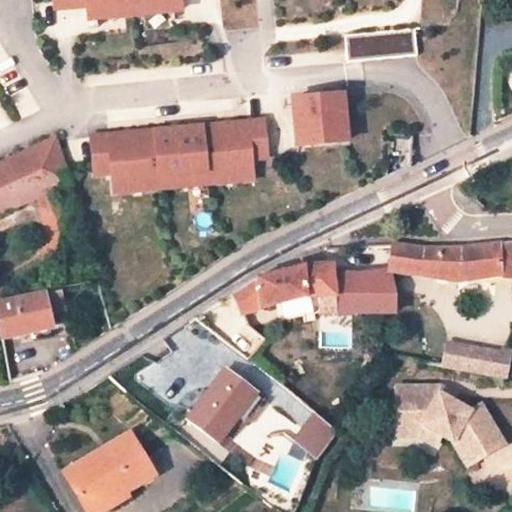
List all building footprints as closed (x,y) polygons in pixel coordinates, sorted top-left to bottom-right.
[(179,0),(54,0),(54,1),(64,0),(86,0),(88,18),(180,10),(179,0)] [(416,57),(414,30),(344,36),(346,63),(416,57)] [(341,95),(291,98),(296,145),(345,142),(341,95)] [(262,121),(90,136),(92,173),(124,170),(126,190),(250,179),(249,160),(265,158),(262,121)] [(0,213),(32,199),(68,181),(54,137),(0,163),(0,213)] [(511,240),(502,242),(503,273),(511,273),(511,240)] [(458,281),(503,273),(502,242),(445,248),(388,245),(387,270),(411,274),(458,281)] [(286,301),(320,296),(321,311),(402,314),(399,287),(392,285),(379,283),(369,283),(363,284),(363,280),(363,273),(344,272),(334,276),(333,264),(303,265),(255,277),(231,293),(239,314),(252,310),(286,301)] [(48,315),(56,312),(65,310),(60,290),(42,294),(48,315)] [(0,331),(1,338),(59,327),(56,312),(48,315),(42,294),(0,302),(0,331)] [(510,355),(423,337),(423,362),(505,377),(510,355)] [(251,390),(224,369),(187,419),(217,442),(236,417),(232,413),(251,390)] [(436,387),(395,386),(394,424),(420,422),(440,433),(451,439),(466,463),(503,440),(479,400),(468,406),(436,393),(436,387)] [(260,397),(251,390),(232,413),(236,417),(241,420),(260,397)] [(318,455),(337,430),(315,412),(294,439),(317,458),(318,455)] [(420,422),(394,424),(394,436),(417,435),(434,444),(440,433),(420,422)] [(154,474),(129,434),(65,473),(85,507),(105,495),(109,502),(154,474)] [(106,511),(112,509),(109,502),(105,495),(85,507),(88,511),(106,511)]
